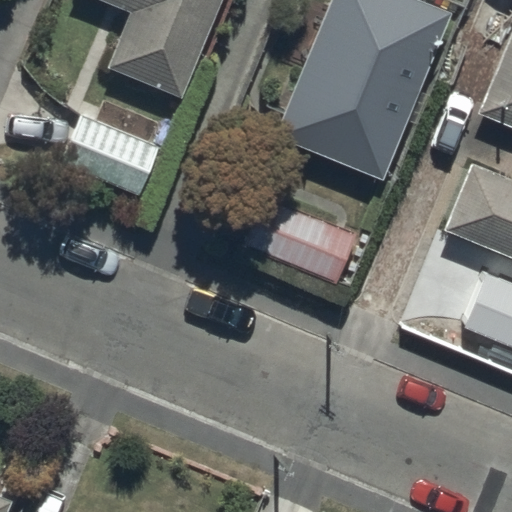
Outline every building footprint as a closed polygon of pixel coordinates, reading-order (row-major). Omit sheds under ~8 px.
[(93,0),(129,15),(107,71),(182,102),(223,0),(93,0)] [(451,16),(411,0),(329,0),(273,140),(382,184),(451,16)] [(511,31),(476,117),(511,131),(511,184),(470,167),(442,234),(511,262),(511,31)] [(81,117),(61,166),(138,198),(159,149),(81,117)] [(356,237),(267,202),(247,251),(336,287),(356,237)] [(0,511),(8,511),(12,505),(0,499),(0,511)]
